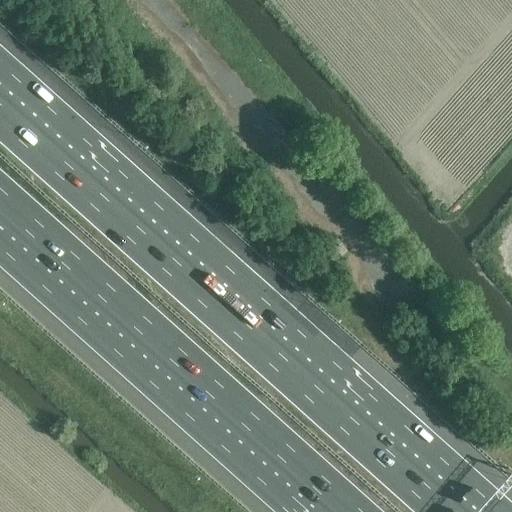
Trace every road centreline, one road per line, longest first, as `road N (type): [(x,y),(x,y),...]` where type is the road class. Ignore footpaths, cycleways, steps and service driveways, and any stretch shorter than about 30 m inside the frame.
road 1 (motorway): [(459,511),(0,100)]
road 2 (motorway): [(0,213),(333,511)]
